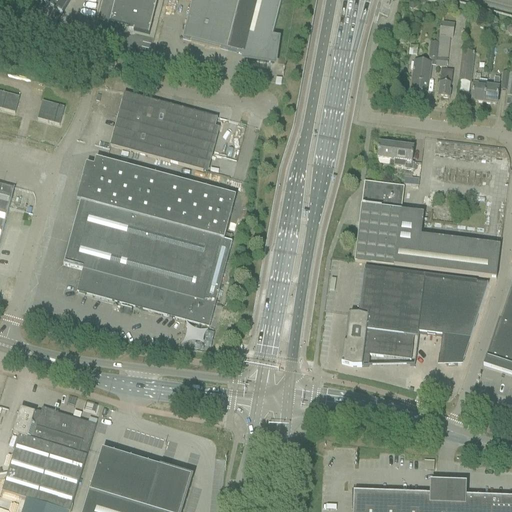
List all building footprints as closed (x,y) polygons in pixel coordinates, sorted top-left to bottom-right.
[(35,0),(62,15),(67,7),(70,0),(35,0)] [(148,37),(157,0),(115,0),(109,25),(134,31),(133,34),(148,37)] [(271,41),(281,0),(192,0),(182,41),(245,57),(244,61),(273,65),(277,42),(271,41)] [(411,3),(409,5),(408,8),(410,10),(413,11),(416,10),(417,7),(416,4),(414,2),(411,3)] [(440,24),(438,39),(449,40),(451,40),(453,26),(440,24)] [(428,60),(436,61),(438,45),(429,44),(428,60)] [(417,48),(409,48),(408,57),(416,58),(417,48)] [(470,85),(473,55),(461,53),(457,83),(470,85)] [(436,61),(435,69),(445,70),(446,62),(436,61)] [(414,63),(414,65),(411,64),(410,70),(413,71),(413,72),(411,91),(415,92),(414,94),(423,95),(423,93),(427,93),(430,65),(414,63)] [(441,71),(438,99),(449,100),(450,91),(449,91),(449,86),(451,86),(453,72),(441,71)] [(508,75),(501,74),(499,92),(506,93),(508,75)] [(475,77),(471,103),(484,104),(486,88),(478,87),(480,77),(475,77)] [(484,104),(496,106),(500,80),(494,79),(493,89),(486,88),(484,104)] [(0,111),(14,115),(19,100),(0,94),(0,111)] [(203,173),(217,120),(124,95),(110,148),(203,173)] [(42,104),(37,122),(59,127),(64,110),(42,104)] [(393,169),(396,147),(386,146),(386,144),(381,144),(381,146),(379,145),(378,145),(377,152),(376,154),(377,154),(376,161),(377,161),(389,162),(388,169),(393,169)] [(411,164),(412,159),(413,157),(412,157),(413,150),(410,149),(410,148),(405,147),(405,149),(396,147),(393,169),(413,172),(414,164),(411,164)] [(224,242),(236,198),(96,161),(94,167),(84,165),(76,201),(80,203),(63,266),(83,272),(77,294),(209,330),(232,244),(224,242)] [(496,281),(500,248),(398,235),(404,189),(364,184),(354,263),(496,281)] [(0,186),(0,243),(14,190),(0,186)] [(511,377),(511,282),(484,368),(511,377)] [(13,435),(19,437),(2,494),(62,511),(70,511),(96,427),(88,425),(87,426),(57,417),(58,414),(42,410),(40,417),(35,415),(20,410),(13,435)] [(180,511),(191,479),(102,452),(83,511),(180,511)] [(434,465),(424,464),(423,474),(433,474),(434,465)] [(353,494),(352,511),(511,511),(511,499),(460,498),(461,494),(435,493),(434,497),(353,494)] [(0,511),(31,511),(0,502),(0,511)]
